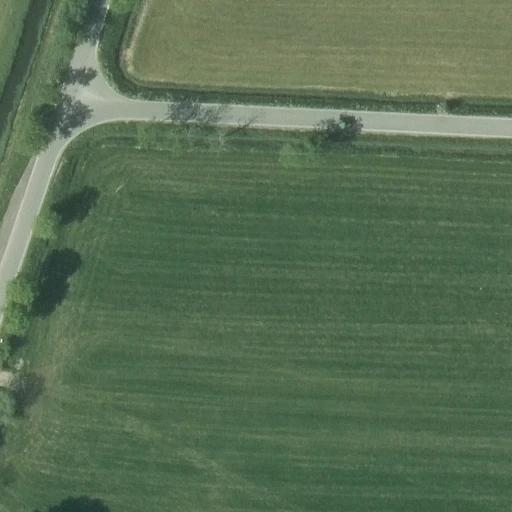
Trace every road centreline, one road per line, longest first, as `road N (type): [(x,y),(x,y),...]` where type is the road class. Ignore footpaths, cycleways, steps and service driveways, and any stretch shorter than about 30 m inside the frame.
road 1 (tertiary): [(511,126),(66,105)]
road 2 (tertiary): [(0,291),(66,105)]
